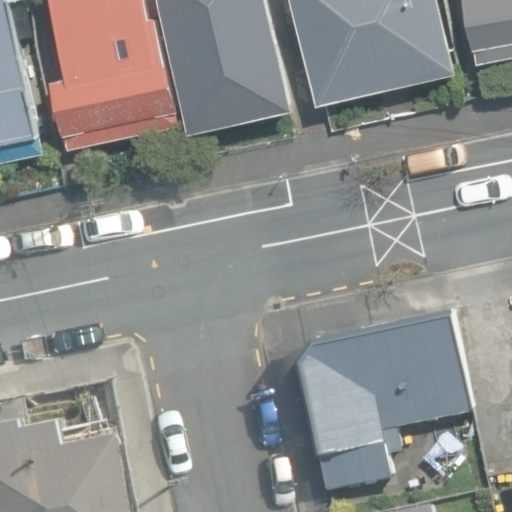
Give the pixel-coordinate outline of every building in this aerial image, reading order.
[(0,0),(0,162),(48,151),(13,0),(0,0)] [(154,14),(150,0),(124,0),(129,19),(97,26),(95,17),(74,21),(78,42),(66,45),(72,73),(56,76),(68,133),(71,132),(74,147),(184,123),(160,13),(154,14)] [(166,0),(193,131),(299,109),(276,0),(166,0)] [(296,0),(320,103),(459,71),(442,0),(296,0)] [(511,0),(467,0),(477,47),(480,60),(511,53),(511,0)] [(37,38),(56,34),(50,2),(31,6),(37,38)] [(326,446),(334,485),(397,472),(392,449),(407,446),(402,420),(476,405),(457,308),(321,336),(308,355),(326,446)] [(0,403),(0,427),(10,425),(13,433),(27,431),(21,398),(0,403)] [(10,425),(0,427),(0,511),(121,511),(106,439),(52,450),(50,426),(27,431),(13,433),(10,425)] [(372,511),(435,511),(433,499),(372,511)]
